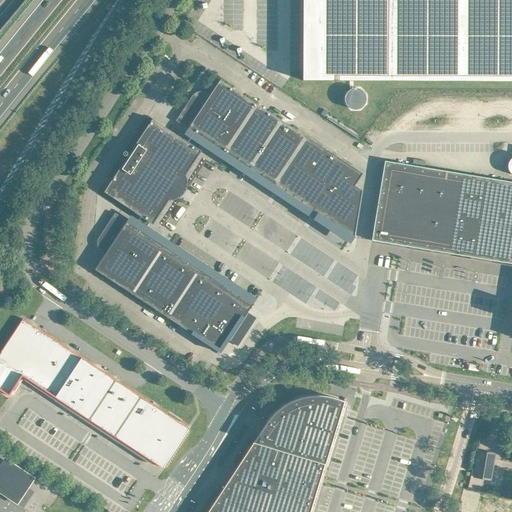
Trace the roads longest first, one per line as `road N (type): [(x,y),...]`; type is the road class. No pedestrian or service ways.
road 1 (unclassified): [(359,307),(337,316),(286,308),(246,350),(219,359),(89,274),(82,256),(89,191),(187,44)]
road 2 (unclassified): [(225,407),(66,304),(27,269),(35,218),(162,26)]
road 3 (motorway): [(0,204),(131,0)]
road 4 (unclassified): [(374,163),(187,44)]
road 5 (tertiary): [(368,351),(274,342),(252,360),(225,407)]
road 6 (tertiary): [(242,414),(283,367),(303,361),(366,371)]
road 7 (unclassified): [(359,307),(374,163)]
road 8 (unclassified): [(374,163),(380,155),(511,176)]
road 9 (motorway): [(0,105),(85,0)]
road 10 (unclassified): [(439,511),(475,383)]
road 11 (tertiary): [(225,407),(156,511)]
